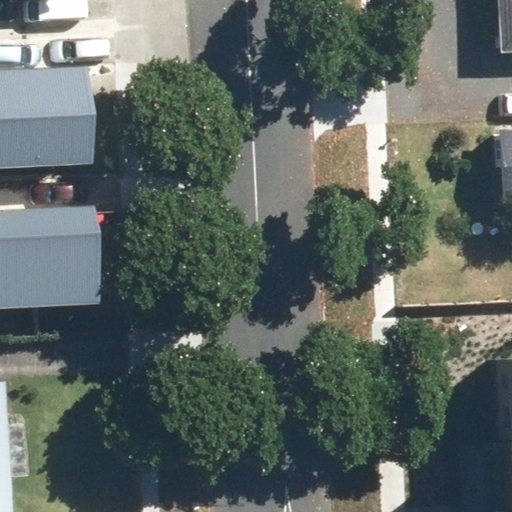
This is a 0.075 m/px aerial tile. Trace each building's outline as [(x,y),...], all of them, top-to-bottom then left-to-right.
[(511,0),(473,0),(476,53),(511,51),(511,0)] [(0,65),(0,159),(80,157),(76,63),(0,65)] [(511,125),(479,128),(484,206),(511,204),(511,125)] [(0,213),(0,307),(84,303),(80,210),(0,213)] [(511,511),(511,359),(496,360),(500,440),(488,440),(491,511),(511,511)]
